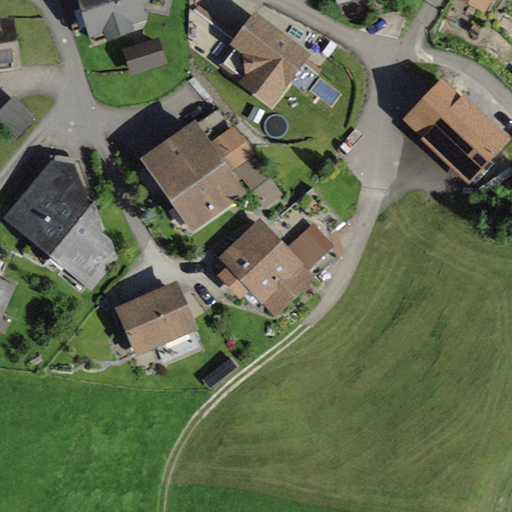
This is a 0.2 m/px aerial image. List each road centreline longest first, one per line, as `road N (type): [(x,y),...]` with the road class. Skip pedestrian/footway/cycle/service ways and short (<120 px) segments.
road 1 (track): [(161,511),(164,482),(194,420),(307,324)]
road 2 (track): [(394,55),(467,64),(511,103)]
road 3 (unknown): [(0,198),(91,106)]
